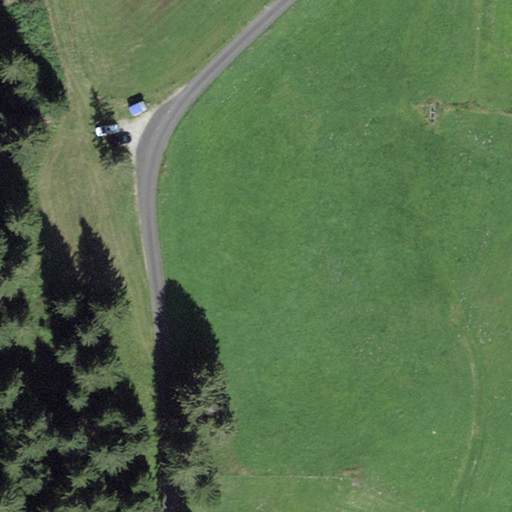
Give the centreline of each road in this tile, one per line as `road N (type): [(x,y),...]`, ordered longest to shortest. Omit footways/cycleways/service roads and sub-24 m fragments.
road 1 (track): [(168,511),(148,202),(155,142)]
road 2 (track): [(155,142),(179,103),(297,0)]
